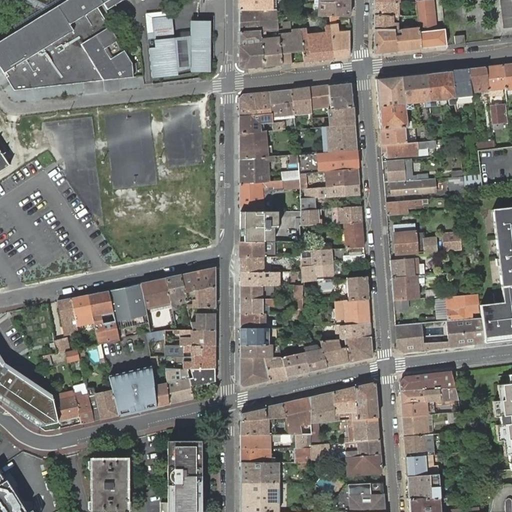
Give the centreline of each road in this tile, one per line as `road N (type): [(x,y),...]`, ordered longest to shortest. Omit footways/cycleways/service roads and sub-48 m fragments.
road 1 (residential): [(362,69),(384,364)]
road 2 (residential): [(0,415),(33,441),(56,442),(228,401)]
road 3 (residential): [(0,298),(228,249)]
road 4 (residential): [(228,249),(228,84)]
road 5 (residential): [(228,401),(384,364)]
road 6 (residential): [(228,401),(228,249)]
road 7 (residential): [(511,51),(362,69)]
road 8 (residential): [(384,364),(395,511)]
road 9 (residential): [(362,69),(228,84)]
road 10 (residential): [(384,364),(511,350)]
